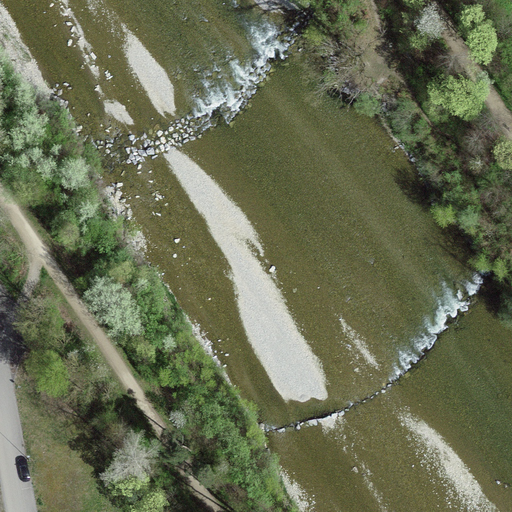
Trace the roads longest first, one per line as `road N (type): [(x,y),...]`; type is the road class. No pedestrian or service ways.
road 1 (track): [(215,511),(16,217)]
road 2 (unclassified): [(27,511),(0,348)]
road 3 (track): [(430,0),(511,121)]
